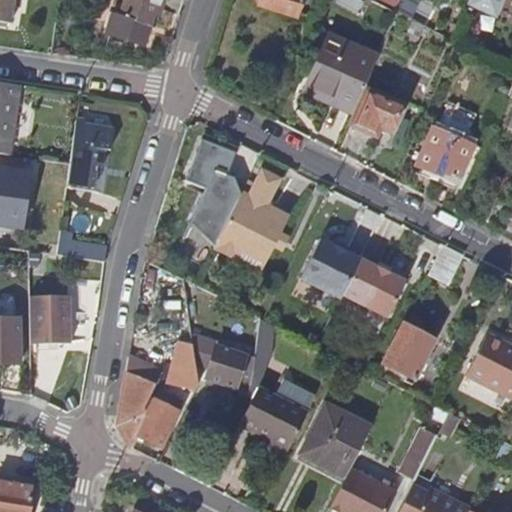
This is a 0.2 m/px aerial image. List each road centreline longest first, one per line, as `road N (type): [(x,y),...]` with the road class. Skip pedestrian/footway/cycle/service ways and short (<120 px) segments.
road 1 (residential): [(511,263),(177,93)]
road 2 (residential): [(91,447),(125,254),(177,93)]
road 3 (residential): [(0,65),(177,93)]
road 4 (residential): [(235,511),(91,447)]
